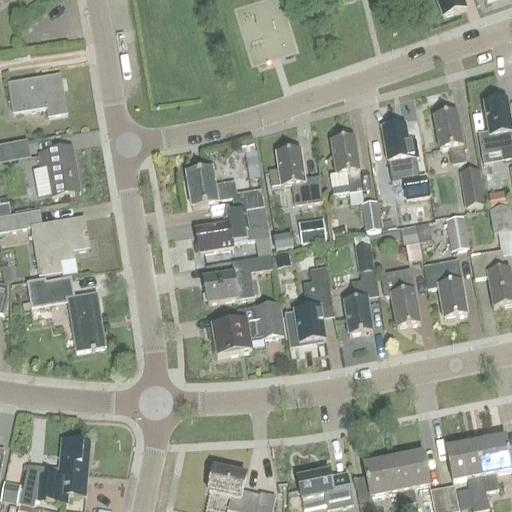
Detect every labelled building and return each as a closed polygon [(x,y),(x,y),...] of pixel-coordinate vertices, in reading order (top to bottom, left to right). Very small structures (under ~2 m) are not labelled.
[(434,0),(442,20),(465,12),(460,0),(434,0)] [(60,79),(7,87),(12,117),(46,112),(48,121),(66,118),(60,79)] [(502,164),(511,162),(511,136),(506,104),(483,108),(488,137),(478,139),(481,158),(501,155),(502,164)] [(451,168),(465,166),(463,154),(466,153),(462,131),(459,132),(456,116),(433,120),(439,153),(448,151),(451,168)] [(479,120),(471,121),(473,131),(480,130),(479,120)] [(405,129),(381,133),(387,166),(388,166),(392,186),(403,184),(406,204),(428,199),(425,180),(418,181),(414,161),(418,161),(415,143),(407,144),(405,129)] [(330,145),(335,178),(329,179),(332,199),(360,194),(357,175),(359,174),(354,141),(330,145)] [(240,146),(242,159),(256,156),(254,144),(240,146)] [(0,166),(36,163),(35,145),(0,147),(0,166)] [(52,201),(79,196),(73,158),(72,151),(38,157),(41,171),(46,170),(52,201)] [(278,174),(268,175),(271,191),(280,190),(281,191),(291,189),(294,210),(322,206),(318,180),(316,180),(317,181),(304,183),(299,154),(276,158),(278,174)] [(214,189),(212,174),(186,179),(191,212),(217,208),(217,205),(232,203),(234,217),(264,212),(261,194),(236,198),(233,186),(214,189)] [(459,177),(464,212),(484,209),(479,174),(459,177)] [(504,196),(488,198),(490,213),(506,210),(504,196)] [(9,204),(0,205),(0,220),(11,218),(9,204)] [(361,207),(365,235),(379,234),(376,205),(361,207)] [(489,214),(493,238),(511,234),(511,225),(510,211),(489,214)] [(264,212),(234,217),(232,217),(234,229),(229,229),(228,229),(195,234),(199,258),(233,253),(232,248),(264,242),(262,231),(267,230),(264,212)] [(0,237),(19,234),(16,219),(0,220),(0,237)] [(444,224),(450,256),(468,252),(462,220),(444,224)] [(72,263),(71,256),(89,252),(84,221),(30,230),(38,281),(62,277),(60,265),(72,263)] [(435,243),(434,226),(405,228),(406,245),(435,243)] [(325,244),(323,231),(299,235),(301,248),(325,244)] [(333,246),(345,244),(343,231),(331,234),(333,246)] [(275,254),(292,250),(290,238),(273,241),(275,254)] [(423,245),(411,247),(413,262),(424,261),(423,245)] [(374,274),(370,249),(355,252),(359,277),(374,274)] [(501,254),(470,260),(474,283),(487,281),(493,312),(511,308),(511,289),(509,274),(505,274),(501,254)] [(274,260),(277,272),(290,270),(288,257),(274,260)] [(233,277),(203,282),(207,307),(236,303),(236,304),(254,301),(250,277),(272,273),(270,260),(243,264),(245,277),(233,279),(233,277)] [(466,319),(461,286),(457,265),(423,271),(427,294),(438,292),(443,323),(466,319)] [(318,311),(317,305),(330,302),(325,272),(309,274),(311,287),(302,288),(306,313),(284,317),(289,353),(323,347),(322,344),(325,343),(319,311),(318,311)] [(419,327),(413,295),(410,274),(380,280),(384,301),(390,300),(396,332),(419,327)] [(47,300),(73,296),(71,281),(45,286),(44,283),(25,286),(30,313),(49,310),(47,300)] [(372,336),(367,303),(365,303),(363,286),(351,287),(353,305),(343,306),(348,339),(372,336)] [(106,352),(105,348),(96,297),(66,302),(75,357),(76,357),(76,356),(90,354),(90,355),(94,354),(94,353),(104,351),(104,352),(106,352)] [(216,361),(251,355),(249,340),(258,338),(259,345),(284,341),(279,309),(254,313),(256,324),(246,326),(246,325),(211,331),(216,361)] [(475,447),(484,492),(483,492),(484,497),(497,494),(494,478),(511,475),(505,441),(475,447)] [(41,474),(27,471),(19,509),(33,511),(34,505),(66,508),(67,499),(85,500),(89,447),(61,445),(59,474),(41,473),(41,474)] [(452,486),(468,483),(471,495),(483,492),(484,492),(475,447),(446,452),(452,486)] [(422,457),(393,463),(401,509),(402,509),(402,510),(416,507),(413,494),(429,491),(422,457)] [(363,469),(370,503),(399,497),(401,509),(393,463),(363,469)] [(271,511),(274,500),(259,497),(259,499),(242,495),(245,480),(213,472),(208,496),(230,502),(227,511),(271,511)] [(297,482),(302,505),(303,511),(318,511),(325,511),(335,511),(353,508),(348,484),(331,488),(328,475),(297,482)] [(3,490),(0,505),(17,509),(20,493),(3,490)] [(458,511),(454,490),(442,493),(445,511),(458,511)] [(445,511),(442,493),(430,495),(433,511),(445,511)]
